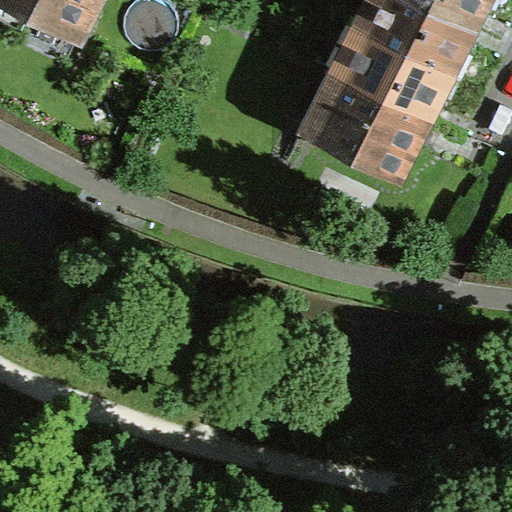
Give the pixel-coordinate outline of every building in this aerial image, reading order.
[(93,0),(0,0),(0,21),(15,29),(23,15),(73,40),(93,0)] [(454,60),(469,30),(408,0),(379,0),(363,33),(446,75),(454,60)] [(483,0),(408,0),(469,30),(477,14),(483,0)] [(431,105),(446,75),(363,33),(341,78),(424,120),(431,105)] [(403,161),(424,120),(341,78),(311,137),(395,178),(403,161)]
